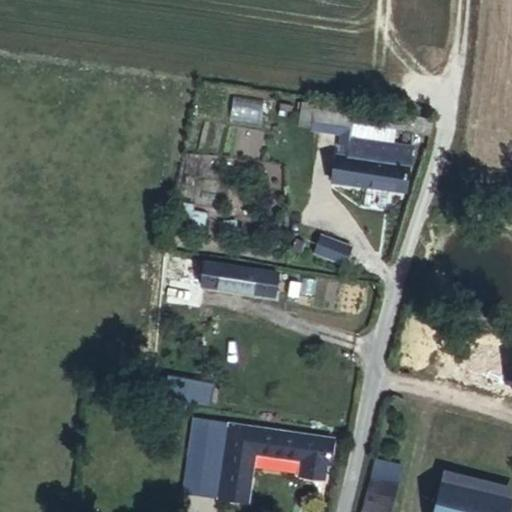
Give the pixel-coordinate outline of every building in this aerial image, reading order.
[(348,120),(351,99),(318,95),(315,113),(348,120)] [(343,127),(341,143),(405,155),(408,139),(343,127)] [(405,155),(341,143),(330,141),(324,170),(400,183),(405,155)] [(192,187),(176,184),(171,211),(185,215),(192,187)] [(338,260),(347,240),(346,240),(314,227),(306,247),(338,260)] [(199,272),(270,288),(275,265),(193,246),(188,269),(199,272)] [(188,269),(163,263),(161,287),(194,294),(199,272),(188,269)] [(511,354),(437,336),(430,371),(511,390),(511,354)] [(183,385),(187,373),(175,369),(171,382),(183,385)] [(206,379),(187,373),(183,385),(202,391),(206,379)] [(210,449),(211,422),(198,421),(192,498),(239,501),(243,453),(210,449)] [(289,456),(314,458),(316,431),(211,422),(210,449),(243,453),(289,456)] [(312,475),(314,458),(289,456),(286,473),(312,475)] [(379,511),(388,477),(358,472),(350,511),(379,511)] [(498,511),(502,494),(435,478),(426,511),(498,511)]
